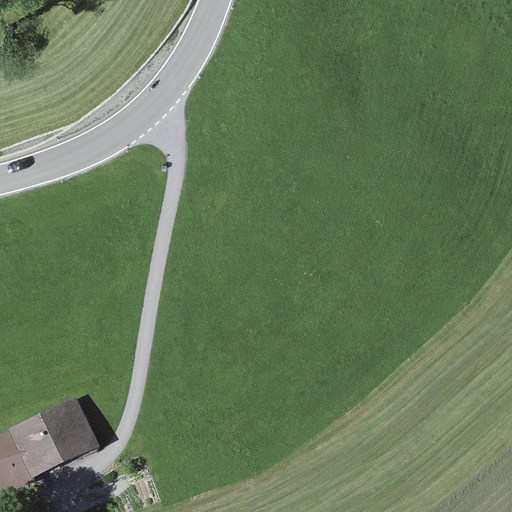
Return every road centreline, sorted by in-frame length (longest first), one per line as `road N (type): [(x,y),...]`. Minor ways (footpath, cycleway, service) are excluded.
road 1 (track): [(152,107),(176,143),(178,164),(134,414),(116,457),(57,492),(61,511)]
road 2 (tertiary): [(0,181),(119,136),(174,81),(214,0)]
